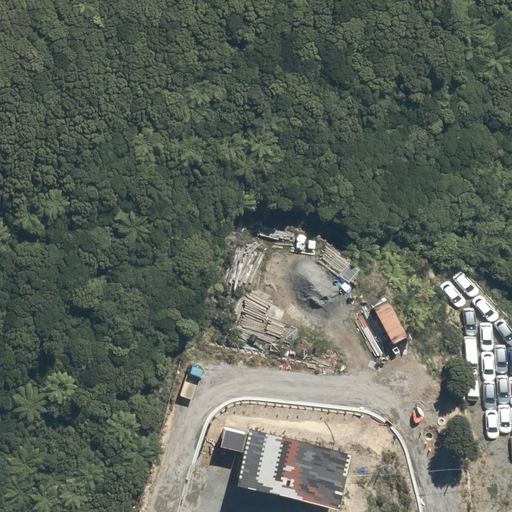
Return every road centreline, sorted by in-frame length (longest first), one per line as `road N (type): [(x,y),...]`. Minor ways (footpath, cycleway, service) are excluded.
road 1 (residential): [(436,511),(422,433),(390,405),(337,386),(244,381),(190,395),(149,511)]
road 2 (residential): [(492,511),(504,484),(493,346)]
